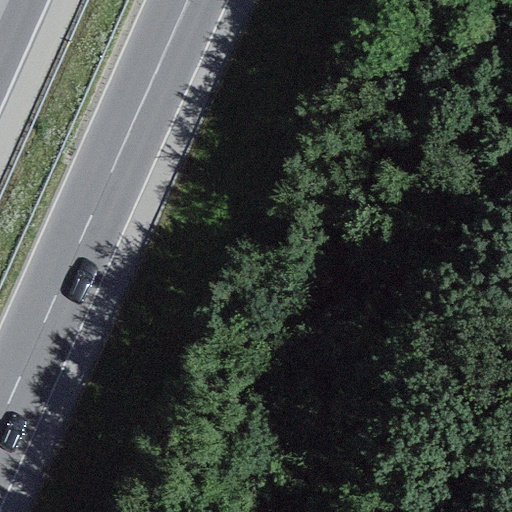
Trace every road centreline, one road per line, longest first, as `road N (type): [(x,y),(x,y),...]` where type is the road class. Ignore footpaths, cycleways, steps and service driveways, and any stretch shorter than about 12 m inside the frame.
road 1 (motorway): [(0,416),(127,177),(207,0)]
road 2 (motorway): [(0,416),(91,166),(164,0)]
